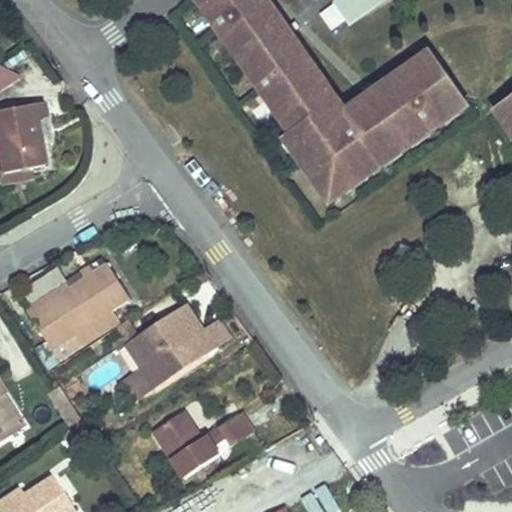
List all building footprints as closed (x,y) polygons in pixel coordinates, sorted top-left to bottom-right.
[(197,0),(294,138),(309,159),(325,181),(334,194),(382,160),(403,144),(425,129),(443,116),(465,101),(432,54),(345,115),(329,93),(332,91),(292,34),(276,12),(267,0),(197,0)] [(292,0),(286,4),(276,12),(292,34),(306,24),(318,15),(334,38),(339,34),(323,12),(334,4),(330,0),(292,0)] [(340,0),(334,4),(323,12),(339,34),(386,0),(340,0)] [(321,46),(334,38),(318,15),(306,24),(321,46)] [(6,62),(0,65),(0,91),(17,81),(6,62)] [(470,108),(465,101),(443,116),(448,123),(470,108)] [(40,143),(37,122),(37,120),(46,119),(44,102),(0,109),(0,157),(2,173),(31,168),(33,168),(43,166),(40,143)] [(511,118),(504,107),(497,112),(511,133),(511,118)] [(448,123),(443,116),(425,129),(429,136),(448,123)] [(51,142),(46,119),(37,120),(37,122),(40,143),(41,143),(50,142),(51,142)] [(429,136),(425,129),(403,144),(408,151),(429,136)] [(303,164),(309,159),(294,138),(287,142),(303,164)] [(382,160),(387,167),(408,151),(403,144),(382,160)] [(325,181),(309,159),(303,164),(318,186),(325,181)] [(334,194),(325,181),(318,186),(332,205),(387,167),(382,160),(334,194)] [(33,179),(33,177),(33,168),(31,168),(2,173),(3,183),(3,184),(33,179)] [(107,266),(104,261),(63,287),(67,292),(87,279),(96,273),(107,266)] [(109,264),(107,266),(96,273),(87,279),(67,292),(63,287),(59,290),(50,276),(25,293),(34,306),(27,311),(53,351),(74,337),(113,312),(131,300),(109,264)] [(204,272),(193,279),(199,288),(210,281),(204,272)] [(188,305),(137,339),(153,364),(144,370),(144,371),(122,385),(134,402),(155,388),(157,390),(209,355),(198,338),(206,332),(205,331),(188,305)] [(119,323),(113,312),(74,337),(81,348),(120,324),(119,323)] [(205,331),(206,332),(198,338),(209,355),(234,339),(221,320),(205,331)] [(153,364),(137,339),(127,346),(144,370),(153,364)] [(16,413),(0,385),(0,440),(8,435),(0,422),(15,414),(16,413)] [(85,422),(63,389),(51,396),(73,430),(85,422)] [(242,414),(219,429),(207,436),(203,439),(186,412),(153,433),(186,481),(221,458),(233,450),(242,464),(265,450),(259,442),(255,435),(242,414)] [(8,435),(23,426),(16,413),(15,414),(0,422),(8,435)] [(74,511),(76,511),(53,477),(25,494),(0,510),(0,511),(74,511)] [(0,510),(25,494),(24,493),(21,489),(21,488),(0,501),(0,510)]
